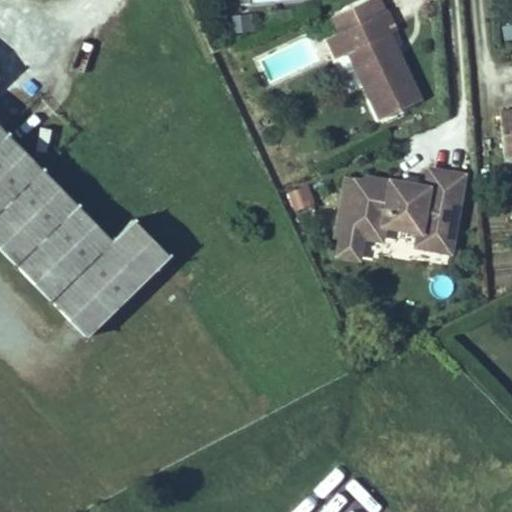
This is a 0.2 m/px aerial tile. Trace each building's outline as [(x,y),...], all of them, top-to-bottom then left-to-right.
[(420,100),(401,59),(398,61),(393,51),(397,49),(389,33),(395,30),(386,10),(384,11),(379,0),(366,0),(331,16),(339,32),(327,38),(337,57),(348,52),(379,119),(420,100)] [(232,11),(228,29),(248,34),(252,16),(232,11)] [(86,335),(168,256),(132,219),(111,240),(0,127),(0,89),(3,87),(0,83),(0,235),(58,294),(68,317),(86,335)] [(511,109),(500,111),(504,157),(511,156),(511,109)] [(453,234),(463,175),(429,169),(426,188),(416,186),(416,188),(399,185),(400,183),(390,181),(390,182),(366,178),(361,181),(346,178),(336,236),(341,236),(361,240),(362,236),(382,239),(385,222),(419,228),(453,234)] [(288,191),(293,212),(315,207),(310,186),(288,191)] [(450,251),(453,234),(419,228),(416,245),(450,251)] [(58,294),(0,235),(0,248),(86,336),(86,335),(68,317),(58,294)] [(358,258),(361,240),(341,236),(338,254),(358,258)]
